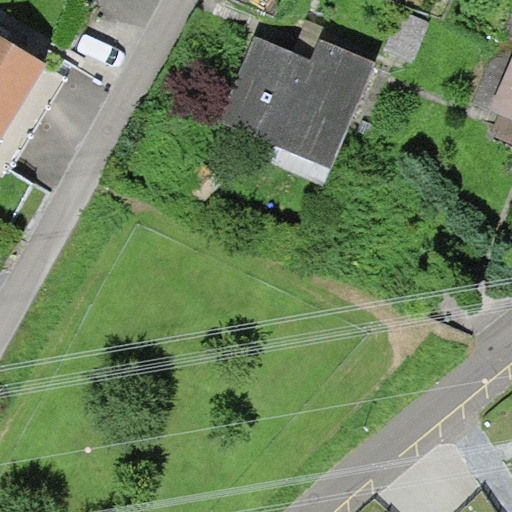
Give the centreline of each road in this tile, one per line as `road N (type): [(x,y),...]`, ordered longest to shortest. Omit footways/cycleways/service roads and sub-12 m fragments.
road 1 (residential): [(180,0),(0,332)]
road 2 (residential): [(511,335),(320,511)]
